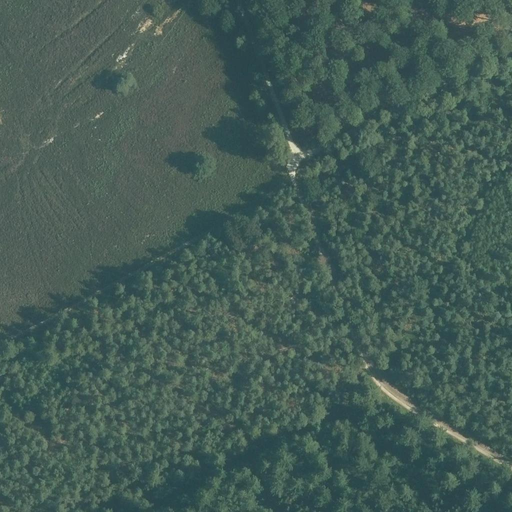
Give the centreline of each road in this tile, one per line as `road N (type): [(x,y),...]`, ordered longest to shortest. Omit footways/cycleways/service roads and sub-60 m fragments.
road 1 (track): [(511,462),(382,381),(300,188)]
road 2 (track): [(0,345),(294,184),(300,188)]
road 3 (track): [(300,188),(511,76)]
